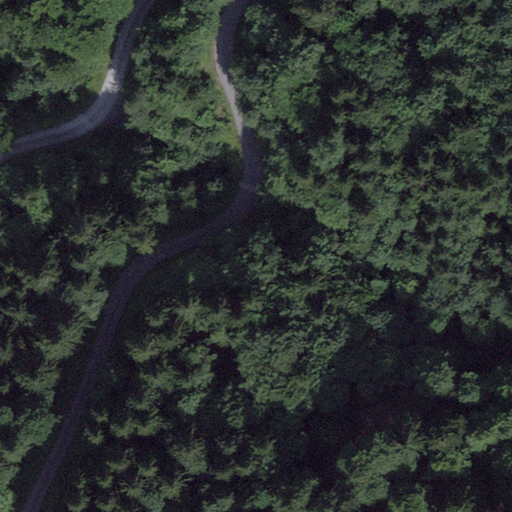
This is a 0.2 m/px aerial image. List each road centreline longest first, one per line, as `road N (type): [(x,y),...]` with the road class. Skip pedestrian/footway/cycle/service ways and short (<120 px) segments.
road 1 (track): [(242,0),(228,23),(224,54),(250,142),(246,191),(219,222),(149,256),(127,277),(31,511)]
road 2 (track): [(0,152),(102,108),(144,0)]
